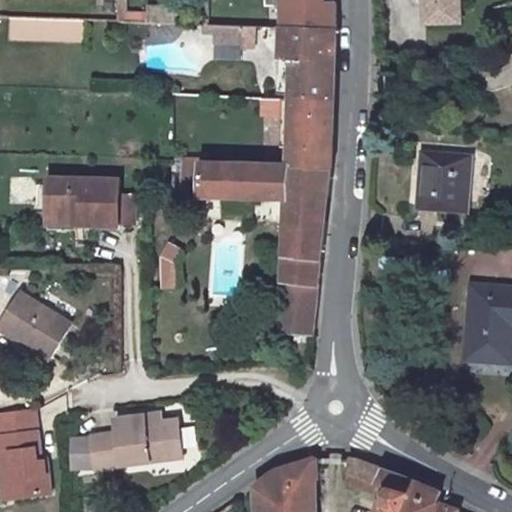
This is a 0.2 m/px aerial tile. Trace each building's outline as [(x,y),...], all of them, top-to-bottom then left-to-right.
[(126,0),(120,0),(119,20),(147,21),(147,11),(126,11),(126,0)] [(320,3),(319,0),(266,0),(267,5),(281,4),(282,26),(284,26),(335,27),(334,2),(320,3)] [(457,0),(420,0),(421,22),(459,21),(457,0)] [(177,6),(147,5),(147,21),(177,22),(177,6)] [(252,25),(239,25),(207,24),(207,40),(238,40),(238,49),(251,50),(252,25)] [(284,26),(280,56),(281,98),(293,99),(333,100),(335,27),(284,26)] [(286,114),(286,99),(263,99),(263,114),(286,114)] [(333,100),(293,99),(292,161),(292,164),(332,165),(333,100)] [(473,151),(422,149),(418,203),(469,205),(473,151)] [(201,159),(184,159),(183,196),(289,199),(285,280),(320,280),(332,165),(292,164),(202,163),(201,159)] [(123,179),(53,179),(53,214),(87,213),(86,226),(124,225),(143,225),(143,195),(123,195),(123,179)] [(87,213),(53,214),(54,232),(87,232),(86,226),(87,213)] [(188,286),(186,242),(164,243),(166,287),(188,286)] [(320,280),(285,280),(281,329),(315,330),(320,280)] [(511,285),(474,283),(468,356),(511,359),(511,285)] [(77,326),(24,294),(2,330),(56,362),(77,326)] [(34,410),(0,414),(0,468),(12,467),(17,498),(50,494),(46,462),(42,463),(34,410)] [(155,416),(115,422),(117,439),(92,442),(95,472),(183,462),(179,422),(156,425),(155,416)] [(95,472),(92,442),(70,444),(70,475),(95,472)] [(358,457),(350,458),(350,472),(393,490),(389,496),(390,502),(382,499),(377,511),(460,511),(461,509),(438,501),(442,491),(416,480),(391,471),(358,457)] [(280,468),(258,483),(258,488),(258,511),(314,511),(313,460),(280,468)] [(12,467),(0,468),(0,469),(4,500),(17,498),(12,467)]
